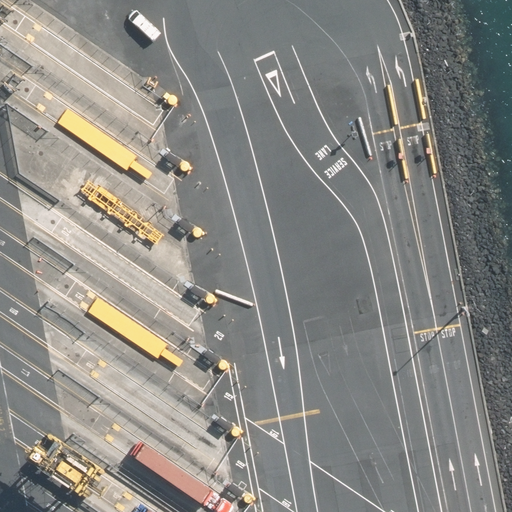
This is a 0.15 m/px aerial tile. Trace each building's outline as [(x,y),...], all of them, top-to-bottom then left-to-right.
[(178,159),(182,151),(169,143),(164,150),(178,159)] [(189,225),(194,218),(180,210),(176,217),(189,225)] [(201,291),(206,284),(192,276),(188,283),(201,291)] [(215,357),(220,349),(206,341),(202,348),(215,357)] [(231,425),(236,417),(222,409),(217,417),(231,425)] [(241,490),(245,483),(232,475),(227,482),(241,490)]
